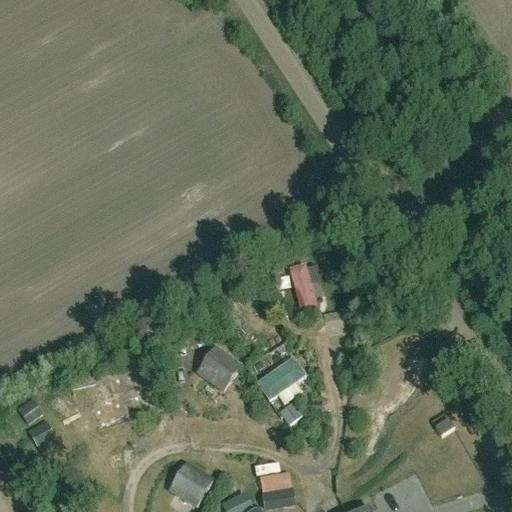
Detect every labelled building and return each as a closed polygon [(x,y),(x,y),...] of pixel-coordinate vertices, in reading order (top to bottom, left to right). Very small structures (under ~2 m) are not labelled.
[(305,262),(289,267),(301,311),(317,306),(305,262)] [(362,297),(343,301),(345,312),(364,308),(362,297)] [(224,395),(242,369),(216,351),(198,377),(224,395)] [(307,377),(293,357),(255,384),(269,404),(307,377)] [(111,370),(99,373),(108,400),(119,397),(111,370)] [(58,415),(43,390),(7,411),(23,437),(58,415)] [(70,416),(51,427),(60,443),(80,432),(70,416)] [(441,440),(455,431),(449,422),(435,431),(441,440)] [(197,510),(214,483),(187,467),(171,493),(197,510)] [(265,511),(268,511),(279,510),(279,511),(295,511),(295,507),(292,492),(289,475),(260,480),(263,497),(265,511)]
